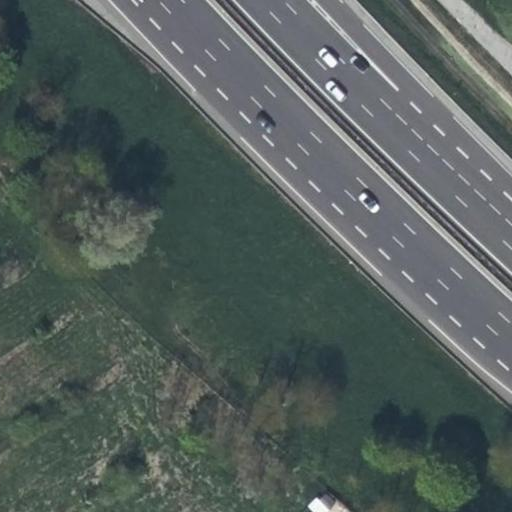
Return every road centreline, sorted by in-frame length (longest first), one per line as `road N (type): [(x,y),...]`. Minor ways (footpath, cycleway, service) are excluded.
road 1 (motorway): [(173,0),(511,333)]
road 2 (motorway): [(511,230),(275,0)]
road 3 (motorway): [(511,211),(330,0)]
